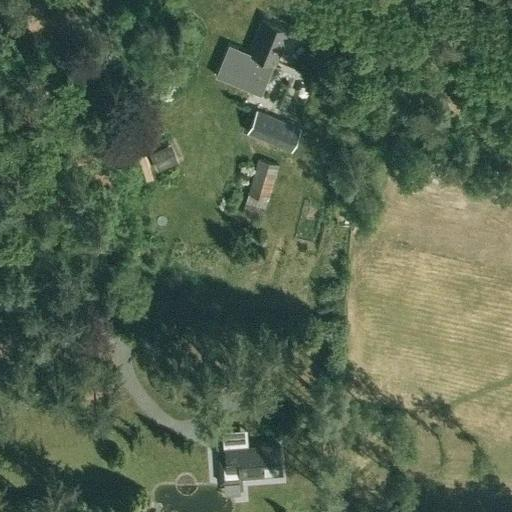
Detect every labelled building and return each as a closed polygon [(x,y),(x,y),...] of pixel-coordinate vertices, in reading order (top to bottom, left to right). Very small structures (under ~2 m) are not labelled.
[(276,65),(290,31),(263,20),(249,54),(229,46),(217,77),(261,95),(274,64),(276,65)] [(302,128),(257,109),(246,134),(290,153),(302,128)] [(172,144),(150,153),(158,170),(179,161),(172,144)] [(263,217),(279,166),(258,160),(242,211),(263,217)] [(242,478),(282,475),(279,445),(225,450),(226,458),(219,459),(220,482),(243,481),(242,478)]
